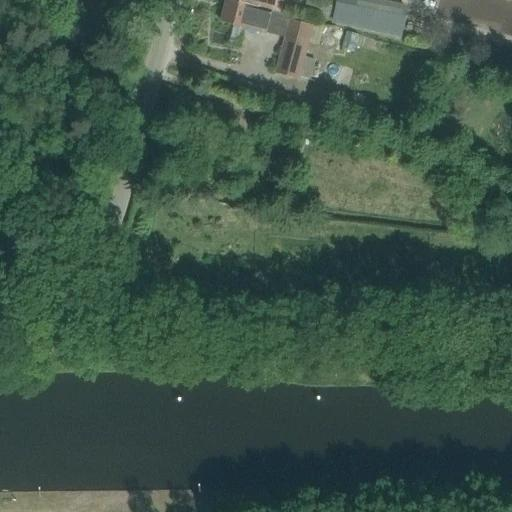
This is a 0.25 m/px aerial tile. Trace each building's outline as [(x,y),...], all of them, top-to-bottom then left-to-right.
[(267,32),(273,10),(231,0),(227,0),(222,22),(247,29),(248,27),(267,32)] [(232,0),(281,12),(283,0),(232,0)] [(324,0),(307,0),(304,15),(329,20),(333,2),(324,0)] [(364,0),(339,0),(334,22),(371,30),(377,3),(364,0)] [(300,79),(313,24),(288,18),(275,72),(300,79)] [(342,41),(344,28),(317,23),(314,35),(342,41)] [(360,35),(347,32),(342,52),(355,55),(360,35)] [(380,38),(362,34),(358,52),(376,56),(380,38)] [(276,133),(272,144),(281,147),(285,136),(276,133)]
